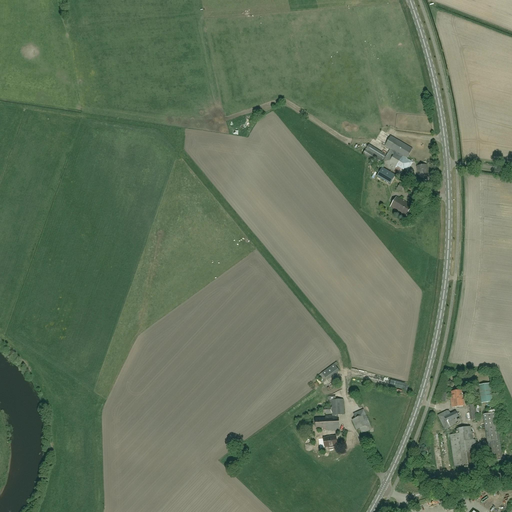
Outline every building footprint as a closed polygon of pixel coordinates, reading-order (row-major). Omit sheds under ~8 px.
[(408,183),(411,178),(402,172),(404,169),(408,171),(413,162),(407,159),(413,149),(391,136),(385,146),(391,149),(382,164),(399,174),(397,176),(408,183)] [(370,145),(366,152),(382,162),(387,155),(370,145)] [(418,174),(428,172),(427,164),(416,166),(418,174)] [(390,184),(394,178),(389,176),(391,173),(382,167),(377,177),(390,184)] [(428,172),(418,174),(419,182),(430,180),(428,172)] [(406,216),(412,206),(396,197),(390,207),(406,216)] [(327,380),(339,371),(335,364),(322,373),(327,380)] [(481,403),(497,401),(494,383),(479,385),(481,403)] [(462,401),(461,390),(451,392),(452,400),(451,400),(451,408),(464,406),(463,401),(462,402),(462,401)] [(339,415),(344,415),(343,399),(332,400),(332,407),(324,408),(324,414),(332,413),(333,416),(326,416),(326,419),(315,419),(316,429),(323,428),(323,429),(326,429),(326,431),(339,430),(339,415)] [(471,420),(477,419),(475,404),(469,405),(471,420)] [(363,433),(372,429),(363,410),(355,414),(357,418),(354,420),(358,430),(361,428),(363,433)] [(445,429),(458,423),(457,418),(458,417),(456,412),(450,414),(449,411),(447,411),(438,415),(445,429)] [(490,462),(502,460),(495,413),(483,415),(490,462)] [(454,467),(479,464),(475,439),(473,440),(472,432),(471,432),(471,427),(458,429),(459,434),(450,435),(454,467)] [(439,434),(433,435),(436,457),(442,457),(439,434)] [(325,448),(337,446),(336,436),(332,437),(332,436),(327,437),(327,438),(323,438),(325,448)]
